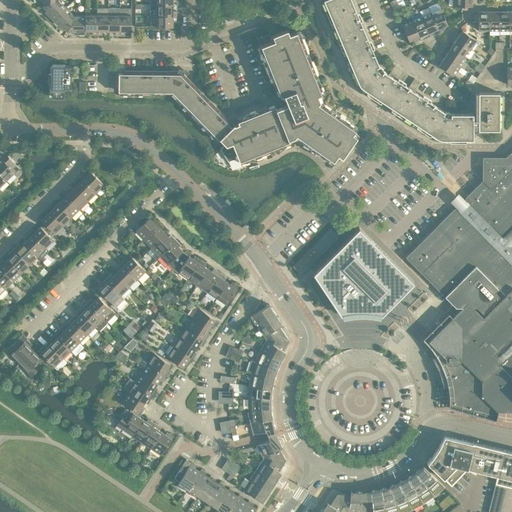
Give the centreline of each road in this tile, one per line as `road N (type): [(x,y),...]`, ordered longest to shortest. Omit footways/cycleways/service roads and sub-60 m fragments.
road 1 (residential): [(0,348),(22,327),(29,330),(178,174)]
road 2 (residential): [(190,382),(181,412),(214,433),(218,356),(272,281)]
road 3 (tertiary): [(323,466),(290,422),(288,385),(307,334),(272,281)]
road 4 (tertiary): [(323,466),(361,474),(390,467),(443,421),(511,438)]
road 5 (residential): [(9,72),(20,72),(48,46),(191,46)]
road 6 (residential): [(0,248),(84,161),(85,131)]
